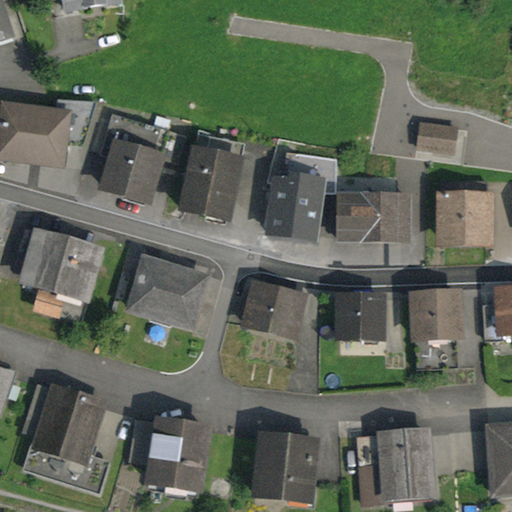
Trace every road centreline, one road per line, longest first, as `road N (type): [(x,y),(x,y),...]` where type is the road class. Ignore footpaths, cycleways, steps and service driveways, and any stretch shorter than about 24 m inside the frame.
road 1 (residential): [(198,394),(328,409),(511,405)]
road 2 (residential): [(511,275),(342,277),(234,258)]
road 3 (residential): [(234,258),(0,191)]
road 4 (residential): [(0,337),(198,394)]
road 5 (residential): [(198,394),(234,258)]
road 6 (unknown): [(318,275),(303,408)]
road 7 (unknown): [(467,277),(481,406)]
